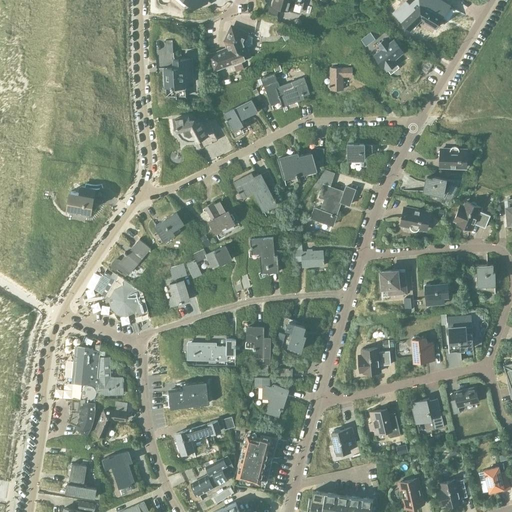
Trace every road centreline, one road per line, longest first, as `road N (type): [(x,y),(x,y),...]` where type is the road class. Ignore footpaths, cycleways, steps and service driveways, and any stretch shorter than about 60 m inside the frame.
road 1 (residential): [(139,197),(304,122),(416,121)]
road 2 (residential): [(136,337),(241,303),(349,292)]
road 3 (residential): [(29,511),(41,387),(60,314)]
road 4 (residential): [(139,197),(149,161),(140,0)]
road 5 (residential): [(178,511),(152,448),(136,337)]
road 6 (residential): [(319,400),(486,365)]
road 7 (residential): [(511,270),(489,247),(361,255)]
road 8 (residential): [(361,255),(416,121)]
road 9 (residential): [(416,121),(491,0)]
road 10 (residential): [(60,314),(139,197)]
